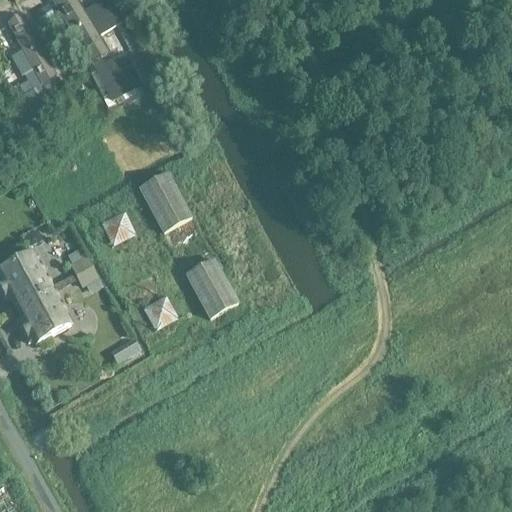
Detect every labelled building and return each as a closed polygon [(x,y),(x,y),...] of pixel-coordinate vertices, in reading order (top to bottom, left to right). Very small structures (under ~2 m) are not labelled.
[(73,0),(58,0),(53,4),(92,68),(109,57),(73,0)] [(112,0),(110,0),(86,16),(101,41),(128,24),(112,0)] [(22,19),(8,27),(23,53),(11,59),(22,78),(33,71),(43,88),(58,80),(22,19)] [(125,55),(97,69),(114,102),(141,87),(125,55)] [(0,80),(0,110),(13,103),(0,80)] [(31,111),(24,100),(1,113),(8,123),(31,111)] [(140,193),(163,237),(192,222),(168,178),(140,193)] [(126,213),(102,222),(113,247),(136,237),(126,213)] [(19,311),(54,291),(34,256),(0,275),(0,277),(1,280),(0,280),(0,289),(7,303),(12,300),(19,311)] [(77,279),(94,270),(89,260),(72,268),(77,279)] [(214,263),(186,279),(210,323),(238,307),(214,263)] [(100,281),(94,270),(77,279),(82,289),(100,281)] [(73,326),(54,291),(19,311),(25,322),(19,325),(30,345),(36,342),(38,346),(73,326)] [(145,308),(157,331),(179,320),(167,297),(145,308)] [(133,342),(125,347),(132,359),(140,354),(133,342)]
